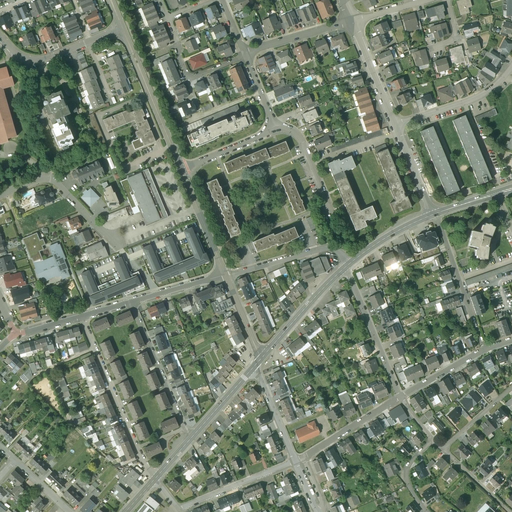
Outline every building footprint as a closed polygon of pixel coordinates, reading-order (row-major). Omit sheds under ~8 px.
[(45,5),(43,0),(41,0),(40,1),(40,2),(37,3),(42,13),(48,11),(45,5)] [(168,0),(168,1),(169,3),(171,4),(173,8),(177,6),(178,5),(179,6),(180,5),(182,5),(183,5),(184,4),(183,3),(182,0),(168,0)] [(235,0),(233,1),(236,10),(249,5),(247,0),(235,0)] [(327,0),(321,3),(320,2),(317,3),(316,5),(322,19),(322,18),(323,19),(326,18),(327,17),(333,14),(331,9),(331,8),(330,5),(330,6),(327,0)] [(363,0),(364,2),(363,2),(366,9),(376,5),(373,0),(363,0)] [(469,0),(463,0),(456,2),(460,16),(466,14),(465,9),(471,7),(469,0)] [(92,2),(81,7),(83,13),(90,10),(89,9),(94,7),(92,2)] [(37,3),(35,4),(34,3),(31,5),(33,10),(36,16),(42,13),(37,3)] [(152,4),(141,8),(144,14),(154,9),(152,4)] [(214,6),(205,10),(209,20),(218,16),(217,12),(216,9),(216,10),(214,6)] [(434,8),(426,11),(428,18),(436,16),(437,20),(444,18),(442,12),(443,12),(442,6),(434,8)] [(27,12),(25,7),(18,10),(22,19),(23,20),(29,17),(27,12)] [(311,7),(305,10),(310,21),(316,19),(314,14),(311,7)] [(18,9),(12,12),(14,17),(16,22),(16,21),(22,19),(18,10),(18,9)] [(154,9),(144,14),(146,19),(157,15),(154,9)] [(299,12),(302,19),(304,23),(310,21),(305,10),(299,12)] [(199,13),(191,16),(195,24),(195,26),(203,22),(202,20),(200,15),(199,13)] [(293,13),(287,15),(291,25),(294,24),(294,25),(297,24),(297,23),(295,18),(293,13)] [(96,14),(92,16),(92,15),(85,18),(88,24),(99,19),(96,14)] [(414,14),(402,17),(406,29),(410,28),(410,29),(417,27),(418,27),(416,22),(414,14)] [(157,15),(146,19),(148,25),(156,22),(159,20),(157,15)] [(287,15),(281,17),(283,23),(285,28),(286,28),(289,27),(289,26),(291,25),(287,15)] [(7,16),(3,18),(3,19),(0,19),(0,24),(0,25),(2,26),(4,25),(5,25),(7,29),(12,27),(8,18),(7,16)] [(75,17),(69,20),(63,22),(65,27),(77,23),(76,23),(75,21),(76,20),(75,17)] [(274,17),(262,22),(265,28),(267,33),(268,33),(278,28),(279,28),(277,23),(274,17)] [(185,19),(176,22),(177,26),(178,29),(180,33),(189,29),(187,24),(185,18),(185,19)] [(99,19),(88,24),(90,30),(97,27),(101,25),(99,19)] [(400,20),(391,23),(393,30),(402,26),(400,20)] [(386,22),(373,27),(377,37),(383,34),(390,31),(386,22)] [(77,23),(65,27),(68,33),(79,28),(77,23)] [(476,23),(462,27),(465,35),(471,33),(471,32),(478,30),(476,23)] [(257,24),(248,28),(247,28),(245,28),(245,30),(246,32),(247,32),(248,36),(249,37),(257,34),(257,35),(261,34),(261,33),(258,27),(257,24)] [(445,24),(429,28),(431,34),(433,33),(435,39),(448,35),(445,24)] [(503,24),(501,32),(507,34),(511,35),(511,24),(510,24),(510,26),(503,24)] [(152,30),(151,30),(154,36),(164,31),(162,26),(158,27),(152,30)] [(51,27),(47,29),(47,28),(43,29),(44,30),(40,31),(42,36),(45,42),(50,40),(51,41),(55,39),(54,36),(51,27)] [(222,28),(213,32),(216,39),(226,35),(223,27),(222,28)] [(79,28),(68,33),(70,38),(76,36),(82,34),(80,31),(79,31),(78,29),(79,29),(79,28)] [(164,31),(154,36),(156,41),(167,37),(164,31)] [(390,31),(383,34),(385,40),(394,36),(392,31),(390,31)] [(31,34),(26,36),(25,37),(23,38),(24,41),(22,42),(24,47),(25,48),(28,46),(28,45),(31,44),(32,46),(35,44),(32,37),(31,34)] [(343,34),(330,39),(331,42),(333,47),(339,44),(342,50),(348,48),(343,34)] [(377,37),(370,39),(375,51),(388,45),(385,40),(383,34),(377,37)] [(167,37),(156,41),(158,47),(165,44),(169,42),(167,37)] [(191,41),(185,43),(189,53),(198,49),(194,39),(191,41)] [(477,39),(466,42),(468,50),(469,53),(480,50),(477,39)] [(324,40),(319,42),(319,41),(314,44),(317,50),(320,49),(323,55),(329,53),(329,51),(326,45),(324,40)] [(511,46),(511,44),(504,40),(499,49),(502,50),(508,53),(511,46)] [(228,44),(217,48),(219,53),(223,51),(225,55),(231,52),(228,44)] [(306,51),(304,45),(295,49),(298,57),(299,56),(301,61),(310,57),(307,50),(306,51)] [(461,46),(453,48),(453,49),(449,50),(451,56),(453,56),(455,63),(458,62),(459,64),(464,62),(465,62),(463,57),(462,53),(461,46)] [(288,50),(276,55),(278,61),(280,65),(291,60),(288,50)] [(424,50),(418,52),(414,53),(416,60),(415,60),(417,67),(428,63),(424,50)] [(386,52),(377,56),(381,64),(393,59),(389,51),(386,52)] [(504,59),(500,56),(499,56),(491,52),(489,56),(497,61),(493,67),(486,64),(481,71),(492,78),(501,65),(502,64),(503,63),(503,62),(504,59)] [(117,55),(106,59),(109,66),(120,61),(117,55)] [(202,55),(189,60),(193,69),(206,64),(202,55)] [(269,55),(257,60),(262,73),(267,71),(269,74),(274,72),(273,69),(274,68),(273,66),(269,55)] [(162,63),(161,64),(163,69),(173,65),(172,62),(171,59),(168,61),(165,62),(162,63)] [(445,59),(434,62),(437,73),(448,69),(445,59)] [(120,61),(109,66),(112,71),(121,68),(122,67),(120,61)] [(345,66),(342,67),(345,76),(358,71),(355,63),(345,66)] [(173,65),(163,69),(165,74),(175,70),(174,67),(173,65)] [(232,69),(229,71),(231,76),(242,72),(239,66),(237,67),(232,69)] [(389,67),(383,70),(385,74),(386,78),(396,74),(393,66),(389,67)] [(83,70),(80,72),(83,78),(94,73),(91,67),(89,68),(88,68),(83,70)] [(0,70),(0,124),(2,124),(2,123),(4,123),(5,126),(11,124),(13,123),(6,100),(5,100),(2,89),(14,86),(11,77),(8,78),(7,76),(8,76),(6,68),(0,70)] [(112,71),(110,72),(113,78),(123,73),(121,68),(112,71)] [(175,70),(165,74),(167,79),(177,75),(176,72),(175,70)] [(481,71),(478,76),(484,85),(492,78),(481,71)] [(242,72),(231,76),(234,82),(244,77),(242,72)] [(94,73),(83,78),(85,84),(95,80),(96,79),(94,73)] [(123,73),(113,78),(115,84),(124,80),(126,79),(123,73)] [(177,75),(167,79),(169,84),(174,83),(180,80),(178,77),(177,75)] [(216,75),(207,78),(210,86),(212,90),(213,90),(221,87),(216,75)] [(244,77),(234,82),(236,87),(246,83),(244,77)] [(361,77),(355,79),(355,78),(350,80),(352,85),(357,84),(358,87),(364,85),(361,77)] [(402,78),(390,83),(393,91),(406,86),(402,78)] [(85,84),(84,84),(87,90),(97,85),(95,80),(85,84)] [(115,84),(114,84),(116,90),(127,86),(124,80),(115,84)] [(471,87),(468,80),(461,83),(466,93),(472,90),(471,87)] [(198,93),(206,90),(204,86),(202,82),(194,85),(198,93)] [(246,83),(236,87),(238,93),(246,89),(249,88),(246,83)] [(461,83),(455,86),(458,93),(460,96),(466,93),(461,83)] [(97,85),(87,90),(89,96),(98,92),(100,91),(97,85)] [(178,87),(173,89),(175,95),(186,90),(186,88),(185,86),(184,86),(184,85),(178,87)] [(127,86),(116,90),(119,96),(129,92),(127,86)] [(284,90),(274,94),(278,102),(292,96),(291,92),(292,92),(290,87),(291,87),(284,90)] [(448,88),(437,92),(441,102),(452,98),(450,92),(449,88),(448,88)] [(186,90),(175,95),(178,100),(182,98),(188,96),(188,95),(188,94),(188,92),(186,91),(186,90)] [(358,93),(355,94),(357,101),(368,97),(366,91),(358,93)] [(52,96),(46,98),(49,104),(48,105),(44,106),(48,116),(53,114),(56,120),(61,118),(61,119),(64,118),(64,117),(66,116),(76,112),(72,104),(67,106),(61,92),(54,95),(54,94),(51,95),(52,96)] [(89,96),(88,96),(90,102),(101,98),(98,92),(89,96)] [(404,94),(395,98),(398,105),(411,100),(408,93),(408,92),(404,94)] [(309,95),(297,100),(300,108),(306,106),(312,103),(309,95)] [(432,105),(429,96),(420,99),(420,100),(422,106),(423,108),(432,105)] [(368,97),(357,101),(359,107),(370,103),(368,97)] [(101,98),(90,102),(93,108),(103,104),(101,98)] [(178,104),(180,109),(182,108),(188,105),(186,100),(184,101),(178,104)] [(188,105),(182,108),(185,116),(196,112),(192,103),(188,105)] [(370,103),(359,107),(361,113),(364,112),(372,109),(370,103)] [(128,110),(103,120),(107,132),(134,121),(136,124),(135,124),(138,131),(135,132),(138,139),(138,140),(141,138),(143,142),(142,142),(144,147),(149,144),(150,144),(155,142),(151,131),(150,131),(149,130),(150,129),(146,120),(144,121),(142,117),(143,117),(141,112),(143,112),(141,108),(130,113),(128,110)] [(309,112),(302,115),(303,114),(305,118),(304,119),(306,123),(318,118),(318,117),(317,118),(314,110),(315,110),(315,109),(314,110),(309,112)] [(250,110),(240,114),(242,117),(236,119),(235,116),(231,118),(232,121),(227,123),(226,120),(216,124),(221,135),(228,132),(229,134),(233,132),(232,131),(235,129),(237,132),(241,130),(240,128),(243,126),(244,128),(248,126),(247,124),(254,121),(250,110)] [(491,111),(474,118),(476,123),(493,116),(491,111)] [(106,146),(93,113),(88,116),(101,148),(106,146)] [(56,120),(53,114),(48,116),(53,126),(53,125),(58,124),(56,120)] [(366,118),(363,119),(365,125),(376,121),(374,115),(366,118)] [(75,139),(66,116),(64,117),(64,118),(61,119),(61,118),(56,120),(58,124),(53,125),(54,127),(52,128),(59,147),(68,144),(69,146),(73,144),(72,140),(75,139)] [(464,116),(452,121),(452,122),(454,121),(456,126),(454,126),(456,131),(458,131),(460,135),(458,136),(470,131),(468,125),(467,125),(466,123),(467,123),(464,116)] [(376,121),(365,125),(367,131),(370,130),(378,128),(376,121)] [(4,123),(2,123),(2,124),(0,124),(0,144),(7,142),(6,139),(17,136),(13,123),(11,124),(5,126),(4,123)] [(216,124),(207,128),(208,131),(205,132),(204,129),(199,130),(201,134),(197,135),(196,132),(187,136),(191,147),(199,144),(199,146),(203,144),(203,143),(210,140),(210,142),(214,140),(213,138),(221,135),(216,124)] [(310,128),(308,128),(311,136),(323,132),(320,124),(319,124),(310,128)] [(432,127),(420,132),(420,133),(422,132),(423,135),(421,136),(423,141),(426,140),(427,144),(425,144),(425,145),(437,140),(435,135),(434,135),(433,133),(434,132),(432,127)] [(371,133),(350,140),(344,143),(345,148),(385,134),(384,129),(379,131),(371,133)] [(470,131),(458,136),(460,136),(462,140),(460,141),(462,146),(464,145),(466,150),(464,150),(464,151),(476,146),(474,139),(473,140),(472,138),(473,137),(470,131)] [(324,138),(314,142),(318,152),(317,150),(331,145),(328,138),(332,137),(330,132),(323,135),(324,138)] [(138,139),(131,142),(134,150),(144,147),(142,142),(143,142),(141,138),(138,140),(138,139)] [(437,140),(425,145),(426,144),(429,150),(427,151),(430,156),(431,155),(433,161),(432,161),(432,162),(444,157),(441,149),(440,149),(439,147),(440,147),(437,140)] [(285,142),(266,150),(269,159),(274,157),(278,155),(278,156),(289,152),(285,142)] [(344,143),(330,148),(332,153),(345,148),(344,143)] [(385,144),(374,148),(376,154),(387,149),(385,144)] [(476,146),(464,151),(466,150),(468,155),(466,155),(468,161),(470,160),(472,165),(470,165),(483,160),(480,154),(479,154),(478,152),(479,152),(476,146)] [(265,149),(245,157),(248,165),(249,167),(258,163),(258,164),(260,163),(269,159),(266,150),(265,149)] [(387,149),(376,154),(385,173),(384,173),(391,190),(390,190),(393,198),(395,201),(389,204),(394,215),(411,208),(407,197),(405,197),(403,194),(404,193),(401,185),(395,169),(387,149)] [(244,155),(223,164),(228,174),(237,170),(239,170),(239,169),(248,165),(245,157),(244,155)] [(338,160),(334,161),(333,161),(333,162),(327,164),(335,181),(345,177),(346,177),(343,171),(347,170),(347,171),(355,167),(351,156),(343,160),(339,162),(338,160)] [(444,157),(432,162),(434,161),(436,167),(435,168),(437,173),(438,172),(440,178),(439,178),(439,179),(451,174),(448,166),(447,166),(446,164),(447,164),(444,157)] [(483,160),(470,165),(471,166),(472,165),(475,171),(473,172),(476,178),(477,178),(480,184),(478,184),(478,185),(490,180),(487,171),(486,171),(485,169),(486,169),(483,160)] [(94,164),(89,166),(88,166),(89,168),(87,168),(87,167),(86,167),(83,169),(83,168),(82,169),(79,170),(79,169),(75,171),(75,170),(75,171),(78,178),(80,177),(80,178),(77,179),(80,186),(84,184),(84,182),(87,181),(90,180),(93,181),(95,180),(96,177),(97,177),(96,177),(100,176),(101,177),(104,176),(105,176),(102,169),(99,170),(99,169),(101,168),(98,161),(94,163),(94,164)] [(146,171),(127,179),(132,192),(146,225),(166,217),(165,216),(166,216),(165,212),(164,212),(163,210),(146,171)] [(293,182),(289,174),(280,178),(288,197),(297,193),(294,185),(293,182)] [(451,174),(439,179),(441,178),(443,184),(442,185),(444,190),(445,189),(447,195),(446,195),(446,196),(458,191),(455,183),(454,183),(453,181),(454,181),(451,174)] [(345,177),(335,181),(341,198),(352,193),(345,177)] [(132,192),(127,179),(120,182),(131,209),(136,207),(130,193),(132,192)] [(216,179),(206,183),(214,202),(217,200),(224,198),(220,190),(221,190),(220,187),(219,187),(216,179)] [(111,186),(104,188),(106,191),(104,192),(106,196),(104,196),(106,201),(108,200),(108,202),(107,203),(109,207),(110,207),(111,209),(119,206),(114,193),(113,193),(111,186)] [(99,198),(90,189),(91,189),(90,188),(81,198),(90,207),(99,198)] [(49,190),(44,192),(42,191),(41,192),(40,193),(35,195),(37,199),(35,199),(34,201),(35,203),(36,204),(38,203),(40,206),(43,205),(44,207),(52,204),(51,201),(53,200),(52,197),(53,196),(53,195),(53,193),(51,193),(50,193),(49,190)] [(297,193),(288,197),(295,215),(305,211),(301,203),(302,203),(301,200),(300,201),(297,193)] [(352,193),(341,198),(348,214),(359,210),(352,193)] [(230,204),(226,196),(224,198),(217,200),(224,218),(232,215),(234,214),(231,207),(231,206),(230,204)] [(18,198),(15,197),(14,198),(13,198),(12,203),(14,203),(15,208),(19,206),(20,203),(18,198)] [(360,211),(359,209),(359,210),(348,214),(356,231),(367,226),(364,221),(368,220),(368,221),(376,217),(372,206),(363,210),(360,211)] [(125,208),(105,216),(107,222),(127,213),(125,208)] [(236,223),(232,215),(224,218),(223,219),(231,237),(240,233),(237,226),(237,225),(236,223)] [(315,228),(311,217),(305,219),(310,230),(315,228)] [(77,218),(69,222),(72,230),(81,226),(77,218)] [(31,219),(25,221),(28,230),(34,228),(31,219)] [(302,233),(297,222),(292,224),(293,227),(297,236),(302,233)] [(481,231),(480,234),(472,231),(468,246),(477,248),(476,251),(475,250),(474,256),(476,256),(476,259),(479,259),(479,260),(482,260),(483,259),(486,260),(487,248),(489,239),(494,228),(491,226),(488,224),(488,225),(484,224),(483,226),(482,226),(480,231),(481,231)] [(293,227),(273,236),(276,244),(277,246),(286,242),(287,242),(288,242),(288,241),(298,237),(297,236),(293,227)] [(150,245),(142,248),(157,284),(209,262),(205,253),(202,254),(191,228),(183,231),(193,256),(181,261),(171,236),(163,240),(173,264),(161,269),(150,245)] [(79,234),(76,235),(76,236),(75,236),(78,245),(92,240),(88,230),(79,234)] [(419,248),(420,252),(424,250),(424,252),(435,249),(434,247),(437,246),(437,245),(436,242),(438,241),(437,237),(435,238),(433,233),(431,234),(430,232),(425,233),(426,235),(423,236),(422,234),(417,236),(418,238),(415,239),(417,243),(416,244),(417,248),(419,248)] [(32,259),(33,262),(40,259),(40,261),(42,260),(39,252),(43,250),(42,246),(45,245),(43,239),(40,241),(37,233),(23,239),(31,259),(32,259)] [(272,234),(252,243),(255,251),(256,253),(265,249),(266,249),(268,248),(267,248),(276,244),(273,236),(272,234)] [(252,243),(251,240),(245,242),(250,253),(255,251),(252,243)] [(101,242),(85,249),(90,261),(101,256),(107,254),(104,247),(103,247),(101,242)] [(57,243),(49,247),(53,257),(43,261),(42,260),(40,261),(40,259),(33,262),(37,272),(40,271),(40,273),(36,274),(38,279),(39,279),(41,284),(45,282),(49,280),(49,279),(56,276),(57,278),(61,276),(62,279),(69,276),(67,270),(68,270),(64,260),(65,259),(59,244),(58,245),(57,243)] [(405,245),(397,248),(399,252),(402,260),(410,257),(405,245)] [(394,258),(392,252),(392,253),(387,255),(386,255),(391,265),(396,262),(396,263),(396,262),(394,258)] [(386,255),(381,257),(384,265),(385,267),(390,265),(391,265),(386,255)] [(4,258),(0,259),(0,265),(0,266),(11,263),(11,260),(9,260),(9,257),(4,258)] [(121,257),(113,261),(121,281),(116,283),(114,280),(98,287),(99,290),(97,291),(89,271),(80,275),(90,297),(89,297),(93,306),(129,290),(130,291),(132,291),(133,290),(134,288),(141,286),(136,273),(130,275),(128,269),(126,269),(121,257)] [(440,257),(434,259),(436,267),(438,267),(443,265),(440,257)] [(318,258),(307,262),(300,265),(302,270),(307,282),(314,280),(313,277),(324,273),(318,258)] [(325,258),(318,258),(324,273),(329,268),(325,258)] [(11,263),(0,266),(0,267),(0,268),(0,269),(1,272),(8,270),(12,269),(11,266),(12,265),(11,263)] [(379,267),(377,263),(377,264),(372,266),(371,266),(376,276),(376,275),(381,273),(381,274),(381,273),(379,267)] [(511,264),(464,281),(466,286),(511,270),(511,264)] [(376,276),(371,266),(366,268),(370,278),(376,276)] [(370,278),(366,268),(361,270),(360,270),(365,280),(370,278)] [(448,271),(440,274),(440,273),(438,274),(439,278),(441,277),(443,281),(450,278),(451,278),(448,271)] [(4,278),(3,278),(6,288),(17,284),(23,283),(21,273),(11,276),(4,278)] [(245,277),(237,280),(240,287),(248,284),(245,277)] [(304,289),(299,283),(300,284),(297,286),(297,285),(294,287),(295,289),(299,294),(304,290),(304,289)] [(447,285),(445,286),(447,293),(455,290),(452,283),(447,285)] [(248,284),(240,287),(243,294),(251,291),(248,284)] [(211,289),(213,295),(215,298),(219,297),(224,294),(221,285),(211,289)] [(197,294),(196,295),(193,296),(196,302),(202,300),(213,295),(211,289),(211,288),(197,294)] [(11,293),(14,302),(21,300),(29,297),(28,292),(26,293),(25,289),(17,291),(11,293)] [(295,289),(293,291),(292,290),(290,292),(291,294),(295,299),(300,295),(299,294),(295,289)] [(251,291),(243,294),(246,301),(253,297),(251,291)] [(345,291),(337,295),(339,300),(340,304),(343,303),(343,302),(348,300),(349,300),(345,291)] [(371,296),(368,298),(369,298),(371,303),(381,299),(378,294),(379,294),(379,293),(371,296)] [(291,294),(288,296),(288,295),(285,297),(286,299),(290,304),(295,300),(295,299),(291,294)] [(479,295),(470,298),(476,315),(485,312),(479,295)] [(187,297),(178,301),(181,309),(190,305),(187,297)] [(457,297),(449,300),(451,307),(460,304),(457,297)] [(286,299),(284,300),(281,302),(286,309),(291,305),(290,304),(286,299)] [(381,299),(371,303),(373,308),(373,309),(381,306),(383,305),(383,304),(381,299)] [(196,302),(193,303),(194,305),(197,312),(204,309),(205,307),(202,300),(196,302)] [(228,305),(226,300),(221,302),(217,304),(220,311),(223,310),(232,306),(231,304),(228,305)] [(442,302),(439,303),(442,310),(445,310),(451,307),(449,300),(442,302)] [(217,304),(216,301),(210,303),(215,314),(218,313),(217,312),(220,311),(217,304)] [(334,301),(327,304),(328,305),(325,306),(326,308),(321,310),(323,314),(324,317),(325,317),(331,314),(333,318),(338,315),(335,309),(337,308),(334,302),(334,301)] [(258,302),(251,305),(254,312),(261,308),(258,302)] [(29,304),(26,305),(25,304),(24,305),(24,306),(19,307),(21,314),(36,310),(34,303),(29,304)] [(163,303),(155,307),(158,314),(162,313),(162,314),(166,312),(167,312),(163,303)] [(350,305),(345,307),(347,311),(344,312),(346,317),(355,313),(351,304),(350,305)] [(155,307),(148,310),(148,309),(147,310),(150,316),(151,317),(154,316),(155,317),(159,315),(158,314),(155,307),(155,306),(155,307)] [(467,324),(461,307),(455,309),(461,326),(467,324)] [(261,308),(254,312),(256,318),(264,315),(261,308)] [(383,311),(379,313),(380,313),(382,318),(392,314),(390,309),(390,308),(383,311)] [(36,310),(21,314),(23,321),(28,320),(30,320),(30,319),(33,318),(38,317),(38,316),(36,310)] [(130,311),(115,318),(119,327),(133,321),(130,311)] [(264,315),(256,318),(259,325),(267,322),(272,320),(269,313),(264,315)] [(323,314),(318,316),(322,326),(328,323),(325,317),(324,317),(323,314)] [(392,314),(382,318),(384,323),(384,324),(388,322),(393,320),(394,319),(392,314)] [(233,316),(224,321),(229,328),(236,324),(237,324),(233,316)] [(106,318),(91,324),(95,333),(110,327),(106,318)] [(505,320),(497,323),(502,338),(511,335),(505,320)] [(318,326),(315,321),(309,325),(314,332),(320,327),(318,326)] [(267,322),(259,325),(262,331),(262,332),(270,329),(267,322)] [(229,328),(228,329),(232,337),(240,332),(241,332),(236,324),(229,328)] [(314,332),(309,325),(303,329),(308,336),(314,332)] [(390,328),(386,329),(387,329),(389,335),(399,330),(397,325),(395,326),(390,328)] [(270,329),(262,332),(262,331),(261,332),(263,337),(269,335),(268,333),(271,332),(270,329)] [(399,330),(389,335),(391,340),(395,339),(400,337),(401,336),(399,331),(399,330)] [(138,331),(129,335),(135,350),(144,346),(138,331)] [(232,337),(231,337),(236,345),(237,345),(242,342),(244,341),(240,332),(232,337)] [(155,336),(154,337),(157,344),(165,341),(162,334),(155,336)] [(307,341),(303,336),(300,339),(304,345),(308,342),(307,341)] [(465,340),(466,343),(468,348),(475,345),(472,337),(465,340)] [(300,339),(299,338),(294,343),(299,349),(304,345),(300,339)] [(45,339),(39,340),(43,352),(48,350),(47,346),(45,339)] [(39,340),(34,342),(36,349),(37,353),(43,352),(39,340)] [(109,341),(100,344),(106,359),(115,355),(109,341)] [(165,341),(157,344),(159,351),(161,350),(167,348),(165,341)] [(85,342),(77,346),(79,352),(87,348),(85,342)] [(299,349),(294,343),(288,347),(293,354),(299,349)] [(397,344),(389,348),(392,353),(391,353),(402,349),(401,349),(399,344),(399,343),(397,344)] [(365,345),(360,347),(362,352),(362,353),(364,357),(372,353),(367,344),(365,345)] [(455,346),(451,347),(453,352),(454,351),(456,355),(464,352),(462,349),(461,345),(460,344),(455,346)] [(293,354),(288,347),(285,349),(291,358),(294,356),(293,354)] [(402,349),(391,353),(392,353),(394,358),(394,359),(397,357),(402,355),(404,354),(401,349),(402,349)] [(503,350),(496,353),(499,363),(507,360),(506,356),(503,350)] [(146,352),(137,356),(143,370),(143,371),(147,369),(152,367),(146,352)] [(444,353),(441,355),(444,362),(452,359),(448,352),(444,353)] [(90,353),(79,358),(80,361),(81,361),(84,359),(91,356),(90,353)] [(10,354),(5,360),(9,364),(14,358),(10,354)] [(163,358),(166,365),(173,362),(171,356),(171,355),(170,356),(163,358)] [(91,356),(84,359),(87,365),(94,362),(92,356),(91,356)] [(230,357),(228,359),(227,359),(225,361),(226,362),(232,368),(231,367),(235,363),(236,363),(230,356),(229,357),(230,357)] [(435,356),(430,359),(430,358),(434,369),(434,368),(439,366),(436,357),(435,356)] [(490,356),(482,360),(487,370),(494,366),(494,365),(490,358),(491,358),(490,356)] [(19,362),(14,358),(9,364),(13,368),(19,362)] [(430,359),(424,361),(426,365),(428,371),(429,371),(428,371),(434,368),(434,369),(430,358),(429,358),(430,359)] [(368,362),(364,364),(368,373),(378,369),(374,359),(368,362)] [(125,375),(118,360),(110,364),(116,379),(121,377),(125,375)] [(22,365),(19,362),(13,368),(17,371),(22,365)] [(94,362),(87,365),(87,366),(89,370),(96,367),(94,362)] [(166,365),(165,365),(166,365),(167,365),(169,371),(169,372),(177,369),(174,362),(175,362),(173,362),(166,365)] [(226,363),(224,365),(224,364),(222,366),(221,366),(221,367),(222,368),(229,374),(228,373),(232,368),(226,362),(226,363)] [(475,364),(467,369),(469,373),(471,377),(475,375),(475,374),(479,371),(475,364)] [(420,367),(419,365),(414,367),(418,377),(423,375),(424,375),(420,367)] [(96,367),(89,370),(91,375),(98,372),(96,367)] [(414,367),(408,370),(408,369),(408,370),(413,380),(413,379),(418,377),(414,367)] [(30,368),(23,374),(28,380),(32,376),(30,368)] [(223,368),(221,370),(220,370),(218,372),(225,380),(225,379),(224,378),(228,374),(229,374),(222,368),(223,368)] [(177,369),(169,372),(170,372),(172,378),(172,379),(173,378),(180,376),(180,375),(178,369),(177,369)] [(413,380),(408,370),(403,372),(406,380),(407,382),(412,380),(413,380)] [(274,374),(273,374),(276,381),(280,379),(283,378),(280,371),(274,374)] [(98,372),(91,375),(93,380),(100,377),(98,372)] [(150,374),(145,376),(152,391),(161,387),(154,372),(150,374)] [(219,374),(217,376),(214,378),(221,384),(225,379),(225,380),(218,372),(219,373),(219,374)] [(406,380),(403,372),(398,374),(401,382),(406,380)] [(461,374),(457,376),(457,375),(453,377),(457,385),(465,381),(461,374)] [(90,382),(92,387),(103,383),(100,377),(93,380),(90,382)] [(213,381),(212,380),(210,382),(210,383),(215,387),(216,389),(221,384),(214,378),(215,379),(213,381)] [(276,381),(273,382),(276,389),(283,386),(280,379),(276,381)] [(451,386),(447,379),(438,383),(442,391),(451,386)] [(127,381),(123,382),(119,384),(125,399),(133,395),(127,381)] [(92,387),(94,393),(98,391),(104,389),(105,388),(103,383),(92,387)] [(386,390),(383,383),(377,385),(382,397),(388,395),(386,390)] [(486,383),(479,388),(480,388),(480,390),(481,392),(483,392),(485,396),(492,392),(491,390),(486,383)] [(377,385),(372,388),(374,394),(377,400),(382,397),(377,385)] [(176,388),(179,395),(180,395),(187,392),(188,392),(187,392),(186,393),(184,386),(176,388)] [(283,386),(276,389),(278,396),(279,395),(286,392),(283,386)] [(432,387),(424,391),(428,399),(436,395),(432,387)] [(252,388),(248,393),(254,399),(258,395),(252,388)] [(472,392),(461,402),(467,410),(472,405),(474,407),(481,400),(474,393),(473,391),(472,392)] [(164,392),(155,396),(161,411),(170,407),(164,392)] [(187,392),(180,395),(182,402),(191,399),(190,399),(187,392)] [(367,392),(361,395),(366,407),(372,404),(370,399),(367,392)] [(254,399),(248,393),(243,397),(249,403),(254,399)] [(352,404),(347,393),(338,396),(343,407),(352,404)] [(99,397),(95,399),(97,404),(101,403),(108,400),(106,394),(105,395),(99,397)] [(440,394),(437,396),(441,402),(440,402),(442,405),(446,403),(442,397),(440,394)] [(366,407),(361,395),(356,397),(359,404),(361,409),(366,407)] [(420,398),(417,395),(409,400),(417,413),(426,407),(422,401),(423,401),(421,397),(420,398)] [(436,395),(428,399),(430,402),(434,401),(436,405),(440,402),(441,402),(437,396),(436,395)] [(191,399),(182,402),(183,402),(185,408),(185,409),(194,406),(194,405),(193,406),(191,399)] [(250,406),(244,399),(242,401),(248,408),(250,406)] [(281,401),(279,402),(282,409),(289,406),(286,399),(281,401)] [(108,400),(101,403),(103,408),(110,405),(108,400)] [(142,416),(136,401),(127,405),(133,420),(142,416)] [(248,408),(242,401),(239,404),(245,411),(248,408)] [(245,411),(239,404),(233,410),(239,416),(241,413),(242,414),(245,411)] [(355,412),(352,404),(343,407),(347,416),(355,412)] [(101,409),(98,410),(100,415),(103,414),(113,410),(110,405),(103,408),(101,409)] [(194,406),(185,409),(186,408),(189,415),(193,414),(197,412),(196,412),(194,406)] [(289,406),(282,409),(284,415),(292,412),(289,406)] [(401,420),(407,417),(400,406),(389,413),(391,416),(393,419),(398,416),(401,420)] [(329,412),(331,417),(333,421),(341,417),(336,408),(329,412)] [(506,415),(500,409),(492,416),(496,421),(499,423),(503,420),(502,419),(506,415)] [(113,410),(103,414),(105,419),(115,415),(113,410)] [(239,416),(233,410),(227,416),(233,422),(236,419),(236,420),(239,417),(239,416)] [(454,410),(447,416),(453,422),(456,419),(457,419),(460,416),(457,413),(454,410)] [(429,411),(424,415),(428,420),(432,417),(433,416),(429,411)] [(292,412),(284,415),(287,422),(295,419),(292,412)] [(266,414),(259,417),(261,424),(269,421),(266,414)] [(105,419),(107,425),(110,424),(117,421),(115,415),(105,419)] [(393,419),(391,416),(386,419),(391,426),(395,423),(393,419)] [(175,418),(160,424),(164,433),(179,427),(175,418)] [(430,425),(429,425),(437,434),(442,429),(437,423),(438,422),(435,420),(430,425)] [(488,420),(480,428),(487,435),(495,428),(492,425),(488,420)] [(143,422),(134,426),(140,441),(149,437),(143,422)] [(314,422),(307,424),(308,426),(295,431),(300,443),(304,441),(319,434),(318,432),(319,432),(317,428),(316,428),(314,422)] [(377,422),(375,424),(374,422),(371,424),(372,426),(369,427),(374,435),(382,430),(377,422)] [(111,426),(106,429),(107,432),(110,431),(112,434),(115,433),(114,429),(119,426),(118,423),(111,426)] [(6,428),(3,424),(0,427),(0,434),(1,433),(4,436),(9,430),(12,427),(9,425),(6,428)] [(119,426),(114,429),(115,433),(116,434),(123,431),(121,426),(119,426)] [(15,436),(9,430),(4,436),(7,439),(6,440),(9,443),(15,436)] [(28,432),(25,430),(21,434),(20,435),(23,438),(28,432)] [(361,430),(352,436),(356,442),(361,439),(365,437),(362,432),(361,430)] [(116,434),(112,435),(115,441),(118,439),(125,436),(123,431),(116,434)] [(214,432),(209,437),(215,444),(214,443),(219,438),(220,438),(214,432)] [(404,438),(399,432),(395,435),(400,441),(404,438)] [(97,439),(95,433),(87,436),(94,443),(98,441),(97,439)] [(467,439),(469,441),(473,446),(480,439),(474,433),(467,439)] [(418,434),(411,440),(415,444),(416,443),(417,445),(423,440),(418,434)] [(125,436),(118,439),(120,445),(127,441),(125,436)] [(275,436),(267,439),(270,448),(278,444),(275,436)] [(215,444),(209,437),(208,437),(209,438),(204,442),(210,449),(209,448),(214,444),(215,444)] [(348,439),(339,444),(341,446),(343,451),(344,450),(347,448),(352,445),(348,439)] [(26,446),(19,440),(13,447),(17,450),(18,449),(20,452),(26,446)] [(127,441),(120,445),(121,446),(118,447),(120,451),(123,450),(130,447),(127,441)] [(210,449),(204,442),(204,443),(199,448),(203,453),(204,454),(205,454),(204,454),(210,449)] [(159,443),(144,449),(147,458),(162,451),(159,443)] [(281,451),(278,444),(270,448),(273,454),(281,451)] [(405,444),(399,450),(405,456),(408,453),(408,452),(410,450),(408,448),(405,444)] [(352,445),(347,448),(351,454),(356,452),(352,445)] [(462,445),(454,453),(459,457),(461,456),(464,460),(469,455),(467,453),(469,452),(462,445)] [(32,452),(26,446),(20,452),(24,454),(23,455),(26,459),(29,455),(31,453),(32,452)] [(130,447),(123,450),(125,455),(132,452),(130,447)] [(332,449),(325,453),(330,463),(327,464),(329,468),(330,470),(340,464),(339,462),(337,457),(338,457),(338,456),(337,454),(335,455),(332,449)] [(125,455),(121,457),(124,465),(128,463),(127,460),(134,457),(132,452),(125,455)] [(256,452),(249,455),(252,462),(259,460),(256,452)] [(340,455),(338,456),(338,457),(337,457),(339,462),(340,464),(341,466),(345,464),(340,455)] [(42,462),(35,456),(29,463),(33,466),(34,465),(37,468),(42,462)] [(192,458),(185,464),(189,470),(190,471),(194,467),(197,464),(192,458)] [(323,464),(321,458),(320,458),(316,460),(312,462),(317,475),(322,473),(324,472),(323,471),(325,470),(325,469),(323,464)] [(447,464),(441,458),(436,464),(441,470),(447,464)] [(242,467),(238,459),(232,462),(235,470),(242,467)] [(394,462),(384,466),(387,474),(392,472),(393,475),(397,473),(395,467),(396,466),(399,464),(397,459),(394,460),(394,462)] [(492,463),(488,459),(484,464),(483,463),(480,466),(482,467),(485,464),(490,469),(491,468),(489,466),(492,463)] [(432,460),(427,465),(427,467),(428,470),(435,463),(432,460)] [(48,469),(42,462),(37,468),(40,471),(39,472),(42,475),(48,469)] [(485,464),(482,467),(479,470),(486,477),(490,472),(491,471),(491,470),(490,469),(485,464)] [(421,478),(427,475),(424,469),(422,465),(415,468),(417,471),(416,472),(418,476),(419,475),(421,478)] [(190,476),(197,471),(194,467),(190,471),(189,470),(187,472),(190,476)] [(329,468),(325,469),(325,470),(323,471),(324,472),(326,478),(332,476),(330,470),(329,468)] [(451,468),(446,474),(449,477),(452,480),(458,474),(451,468)] [(139,476),(132,470),(129,474),(135,479),(139,476)] [(24,480),(14,471),(3,483),(7,486),(7,487),(15,495),(17,496),(18,494),(20,492),(21,493),(22,491),(22,490),(23,489),(22,488),(23,486),(21,484),(24,480)] [(57,476),(52,472),(46,479),(49,482),(50,481),(53,484),(59,478),(57,476)] [(190,476),(187,472),(183,474),(187,483),(192,479),(190,476)] [(125,478),(123,481),(127,484),(128,486),(131,482),(132,483),(135,479),(129,474),(125,478)] [(227,474),(220,477),(223,485),(230,482),(227,474)] [(127,484),(123,481),(125,478),(123,475),(120,479),(118,481),(120,483),(124,487),(127,484)] [(502,481),(495,475),(490,480),(494,484),(493,485),(496,488),(502,481)] [(291,476),(282,479),(285,486),(293,482),(291,476)] [(81,477),(77,481),(78,482),(74,486),(78,491),(86,483),(86,482),(81,477)] [(65,484),(59,478),(53,484),(56,487),(55,488),(59,491),(63,487),(65,484)] [(214,479),(206,482),(206,483),(209,491),(217,487),(214,479)] [(181,486),(174,480),(171,483),(170,482),(167,485),(175,492),(181,486)] [(338,480),(331,483),(334,489),(330,491),(334,499),(341,496),(341,495),(342,495),(341,491),(340,492),(338,488),(340,487),(338,480)] [(293,482),(285,486),(287,490),(289,494),(297,491),(293,482)] [(91,485),(90,487),(86,483),(78,491),(83,495),(87,490),(92,493),(96,489),(91,485)] [(260,484),(251,488),(255,496),(263,492),(260,484)] [(272,484),(266,487),(268,492),(268,493),(275,490),(272,484)] [(67,491),(63,495),(66,498),(67,497),(70,500),(75,494),(74,493),(69,488),(67,491)] [(251,488),(243,491),(246,499),(255,496),(251,488)] [(122,489),(119,493),(116,496),(121,500),(125,497),(125,498),(128,494),(125,492),(122,489)] [(429,489),(422,495),(426,501),(434,496),(429,489)] [(81,500),(75,494),(70,500),(73,502),(72,503),(75,506),(81,500)] [(232,495),(226,498),(229,506),(236,503),(232,495)] [(351,498),(354,506),(360,504),(356,495),(351,498)] [(39,497),(33,503),(36,506),(40,501),(42,499),(39,497)] [(158,504),(149,497),(147,500),(145,502),(146,503),(154,509),(158,504)] [(226,498),(217,501),(220,510),(229,506),(226,498)] [(300,499),(292,502),(296,510),(304,507),(300,499)] [(90,500),(82,508),(83,508),(80,511),(81,511),(88,511),(90,511),(95,505),(90,500)] [(36,506),(30,511),(31,511),(38,511),(40,511),(45,506),(40,501),(36,506)] [(150,511),(152,510),(153,511),(154,509),(146,503),(145,504),(144,503),(144,504),(137,511),(150,511)]
